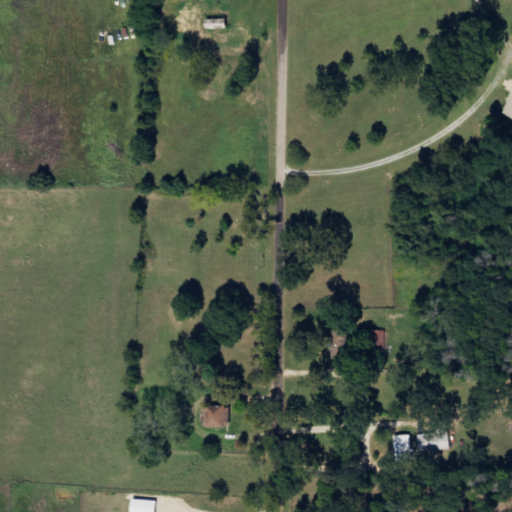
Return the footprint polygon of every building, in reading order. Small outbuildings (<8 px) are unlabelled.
[(389,347),(388,330),(371,331),(371,348),(389,347)] [(352,331),(335,331),(335,359),(352,359),(352,331)] [(232,406),(207,407),(207,428),(232,427),(232,406)] [(424,451),(453,450),(453,421),(436,421),(436,434),(423,434),(424,451)] [(163,511),(163,500),(138,500),(138,511),(163,511)]
